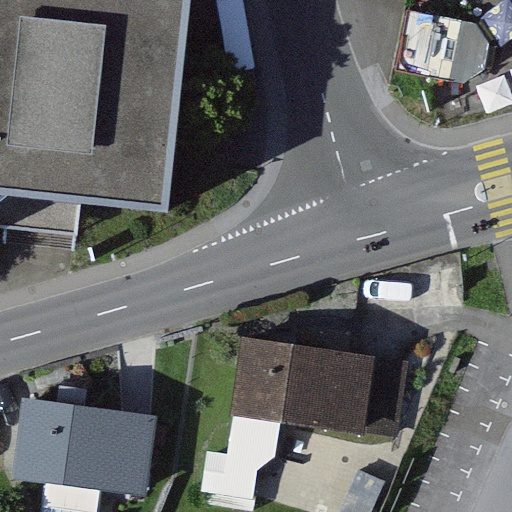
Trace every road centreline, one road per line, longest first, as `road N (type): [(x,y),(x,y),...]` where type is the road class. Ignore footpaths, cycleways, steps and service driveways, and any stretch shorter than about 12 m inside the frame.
road 1 (tertiary): [(360,239),(0,343)]
road 2 (unclassified): [(304,0),(360,239)]
road 3 (tertiary): [(511,187),(360,239)]
